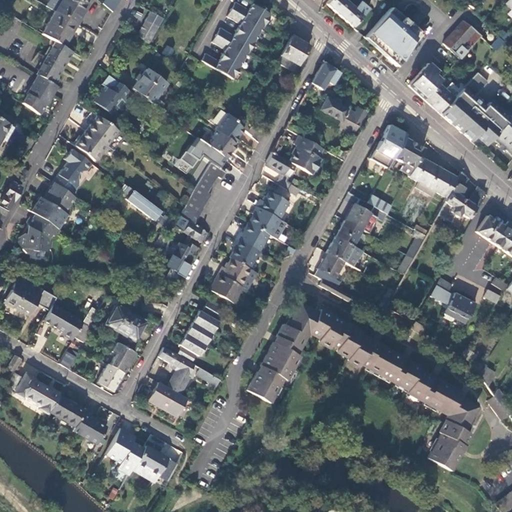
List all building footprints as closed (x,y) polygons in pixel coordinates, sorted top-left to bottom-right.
[(87,4),(89,0),(61,0),(55,11),(77,24),(87,4)] [(115,6),(119,0),(102,0),(101,3),(111,12),(115,6)] [(343,0),(342,0),(329,0),(326,5),(351,28),(354,25),(364,13),(356,5),(352,9),(343,0)] [(268,14),(251,3),(246,11),(244,8),(234,1),(225,16),(235,22),(239,22),(231,37),(229,34),(218,27),(210,41),(220,47),(224,47),(216,62),(214,59),(203,53),(199,60),(230,78),(268,14)] [(356,5),(364,13),(367,10),(358,2),(356,5)] [(390,8),(363,39),(396,67),(413,48),(412,47),(422,36),(407,22),(406,23),(390,8)] [(55,11),(43,32),(55,39),(65,45),(77,24),(55,11)] [(142,24),(136,34),(147,44),(157,28),(144,20),(142,24)] [(459,59),(478,37),(473,33),(474,32),(462,21),(442,44),(459,59)] [(274,63),(291,73),(307,45),(290,35),(274,63)] [(497,51),(505,42),(498,36),(490,45),(497,51)] [(39,63),(37,66),(38,67),(35,73),(36,73),(52,83),(72,50),(65,45),(55,39),(40,63),(39,63)] [(153,44),(165,54),(171,48),(167,44),(166,45),(158,39),(153,44)] [(178,47),(166,60),(174,66),(185,53),(178,47)] [(331,85),(338,73),(322,63),(310,84),(320,90),(325,81),(331,85)] [(427,64),(407,87),(411,90),(422,100),(437,84),(439,81),(433,75),(436,72),(427,64)] [(145,69),(130,89),(158,109),(162,104),(154,98),(164,84),(145,69)] [(26,93),(20,102),(37,115),(55,84),(52,83),(36,73),(24,92),(26,93)] [(485,83),(475,75),(467,83),(460,92),(439,115),(470,143),(475,138),(486,146),(495,136),(507,121),(486,103),(481,109),(471,99),(485,83)] [(133,95),(108,76),(101,86),(104,88),(93,103),(111,117),(117,109),(114,108),(120,100),(126,104),(133,95)] [(456,88),(460,92),(467,83),(463,80),(456,88)] [(437,84),(422,100),(426,103),(439,115),(460,92),(456,88),(451,83),(444,91),(437,84)] [(332,102),(324,97),(317,110),(340,123),(338,126),(352,134),(356,126),(358,127),(366,113),(356,108),(353,113),(337,105),(339,101),(334,98),(332,102)] [(8,117),(0,112),(0,121),(5,124),(8,117)] [(234,120),(226,113),(214,129),(215,131),(232,144),(243,130),(236,123),(233,121),(234,120)] [(511,115),(507,121),(495,136),(511,151),(511,115)] [(96,117),(84,131),(104,146),(108,149),(115,140),(119,142),(123,137),(96,117)] [(243,130),(251,137),(257,130),(242,117),(236,123),(243,130)] [(132,129),(138,134),(146,123),(139,119),(132,129)] [(0,148),(0,149),(3,144),(2,143),(11,128),(5,124),(0,121),(0,148)] [(392,158),(403,138),(405,135),(387,125),(369,159),(386,169),(392,158)] [(84,131),(73,146),(92,162),(104,146),(84,131)] [(235,146),(232,144),(215,131),(204,145),(215,153),(224,160),(235,146)] [(292,155),(287,162),(295,167),(310,175),(320,159),(317,157),(321,149),(301,137),(296,146),(298,147),(293,156),(292,155)] [(417,157),(422,149),(403,138),(392,158),(403,164),(399,171),(407,176),(417,157)] [(70,149),(62,159),(66,162),(51,182),(70,195),(77,186),(75,176),(80,171),(86,170),(90,165),(70,149)] [(287,162),(271,152),(267,160),(265,163),(282,174),(278,179),(285,183),(295,167),(287,162)] [(224,160),(215,153),(209,163),(224,172),(230,164),(224,160)] [(424,191),(436,168),(417,157),(407,176),(406,176),(417,183),(415,186),(424,191)] [(224,172),(209,163),(193,189),(177,216),(180,218),(181,216),(183,217),(182,219),(193,226),(202,212),(201,210),(209,197),(206,195),(216,179),(219,181),(224,172)] [(20,187),(28,173),(18,167),(10,182),(20,187)] [(444,198),(455,179),(436,168),(424,191),(432,196),(434,192),(444,198)] [(456,218),(459,213),(468,219),(483,193),(476,187),(467,203),(457,196),(467,179),(459,172),(455,179),(444,198),(435,215),(448,225),(454,217),(456,218)] [(285,183),(278,179),(275,185),(286,191),(289,185),(285,183)] [(0,199),(0,205),(7,210),(15,196),(20,187),(10,182),(0,199)] [(64,213),(73,198),(70,195),(51,182),(41,200),(64,213)] [(294,196),(297,190),(289,185),(286,191),(294,196)] [(151,221),(158,211),(125,187),(122,193),(126,196),(123,201),(151,221)] [(259,202),(256,207),(278,221),(287,205),(268,194),(262,204),(259,202)] [(370,195),(365,203),(367,204),(385,214),(390,206),(370,195)] [(41,200),(38,198),(29,212),(33,215),(58,229),(66,215),(64,213),(41,200)] [(365,203),(358,199),(354,206),(352,204),(343,221),(360,231),(366,234),(376,218),(381,221),(385,214),(367,204),(365,203)] [(278,221),(256,207),(250,216),(252,217),(247,224),(267,237),(270,238),(279,222),(278,221)] [(58,230),(58,229),(33,215),(25,227),(29,230),(26,236),(25,235),(19,239),(18,246),(25,254),(28,254),(31,251),(38,252),(38,251),(44,251),(48,249),(50,241),(47,240),(50,235),(55,235),(58,230)] [(182,279),(189,267),(181,263),(185,256),(191,259),(197,249),(187,243),(190,238),(200,244),(206,234),(193,226),(182,219),(183,217),(181,216),(180,218),(177,216),(172,225),(177,228),(176,229),(187,236),(181,245),(177,243),(170,256),(168,255),(162,266),(167,269),(162,279),(178,279),(179,277),(182,279)] [(475,233),(511,259),(511,234),(486,217),(475,233)] [(157,229),(162,232),(169,221),(164,218),(157,229)] [(360,231),(343,221),(334,237),(351,247),(360,231)] [(267,237),(247,224),(241,235),(239,234),(235,240),(257,254),(267,237)] [(426,231),(416,226),(413,230),(423,236),(426,231)] [(423,236),(413,230),(410,236),(414,238),(404,256),(411,259),(423,236)] [(149,248),(155,251),(163,238),(158,234),(149,248)] [(334,237),(325,254),(341,263),(346,265),(349,267),(353,260),(356,259),(359,252),(351,247),(334,237)] [(257,254),(235,240),(231,248),(234,250),(229,259),(230,260),(248,271),(257,254)] [(317,265),(320,249),(314,248),(311,264),(317,265)] [(325,254),(312,276),(320,281),(327,285),(333,288),(337,282),(332,279),(339,266),(341,263),(325,254)] [(401,276),(411,259),(404,256),(395,272),(401,276)] [(248,271),(230,260),(224,271),(220,269),(217,275),(240,289),(241,289),(245,292),(255,275),(248,271)] [(240,289),(217,275),(212,282),(214,283),(209,292),(231,306),(241,289),(240,289)] [(51,305),(55,298),(19,276),(14,284),(13,283),(4,299),(14,305),(13,307),(28,316),(35,304),(47,311),(51,305)] [(450,286),(438,279),(434,287),(445,294),(450,286)] [(490,284),(501,292),(505,287),(494,279),(490,284)] [(333,288),(327,285),(324,290),(347,303),(350,297),(333,288)] [(388,300),(393,291),(386,288),(381,297),(388,300)] [(499,298),(487,290),(482,298),(494,306),(499,298)] [(105,294),(99,291),(94,300),(100,303),(105,294)] [(452,294),(442,314),(452,320),(463,326),(473,306),(452,294)] [(382,310),(384,307),(388,300),(381,297),(377,306),(382,310)] [(181,347),(176,356),(190,364),(195,356),(197,358),(217,325),(214,323),(221,312),(207,303),(201,314),(198,312),(178,345),(181,347)] [(103,324),(132,340),(143,321),(115,304),(103,324)] [(81,322),(51,305),(47,311),(42,320),(60,331),(59,334),(70,341),(73,337),(81,322)] [(96,311),(90,307),(84,318),(87,320),(89,324),(96,311)] [(246,393),(269,406),(270,405),(309,335),(330,347),(330,348),(349,358),(347,360),(365,370),(366,369),(377,375),(376,376),(395,387),(395,386),(408,393),(406,396),(422,405),(423,404),(446,417),(443,422),(446,423),(425,460),(447,473),(459,452),(468,435),(461,431),(467,421),(474,409),(462,402),(457,399),(459,395),(458,394),(435,381),(429,378),(418,372),(419,370),(406,363),(400,359),(377,346),(370,343),(360,337),(361,335),(348,328),(319,312),(317,316),(310,312),(300,307),(287,329),(283,327),(279,334),(256,375),(246,393)] [(452,320),(442,314),(439,318),(450,324),(452,320)] [(84,318),(81,322),(73,337),(82,343),(91,329),(87,327),(89,324),(87,320),(84,318)] [(424,330),(413,323),(409,330),(420,337),(424,330)] [(107,366),(121,374),(133,353),(115,343),(108,355),(112,357),(107,366)] [(162,347),(156,358),(172,368),(170,370),(176,373),(167,388),(179,395),(188,380),(185,378),(188,374),(214,389),(219,381),(190,364),(176,356),(162,347)] [(58,363),(66,369),(73,357),(64,352),(58,363)] [(13,372),(20,360),(14,356),(6,368),(13,372)] [(111,392),(121,374),(107,366),(106,365),(96,383),(111,392)] [(478,376),(486,389),(494,375),(483,367),(478,376)] [(13,372),(6,384),(15,389),(22,377),(13,372)] [(57,396),(58,394),(33,380),(34,378),(24,373),(22,377),(15,389),(12,393),(21,399),(22,398),(38,407),(37,409),(47,414),(48,413),(57,396)] [(175,418),(185,399),(179,395),(167,388),(157,382),(146,401),(175,418)] [(511,412),(494,392),(490,398),(491,399),(506,417),(511,412)] [(83,411),(57,396),(48,413),(73,428),(83,411)] [(506,417),(491,399),(485,404),(500,422),(506,417)] [(91,415),(83,410),(83,411),(73,428),(70,432),(94,446),(103,430),(88,420),(91,415)] [(120,426),(105,453),(120,462),(117,467),(128,474),(131,468),(132,466),(135,462),(143,447),(133,441),(136,435),(120,426)] [(167,457),(145,444),(143,447),(135,462),(132,466),(131,468),(152,481),(156,474),(167,457)] [(167,457),(156,474),(166,480),(171,472),(176,463),(176,462),(167,457)] [(107,497),(113,500),(118,490),(113,487),(107,497)] [(511,491),(494,505),(499,511),(508,511),(511,509),(511,491)] [(103,507),(108,509),(113,501),(108,498),(103,507)]
